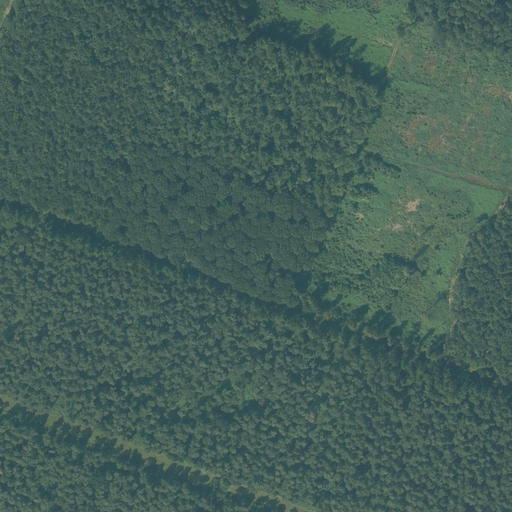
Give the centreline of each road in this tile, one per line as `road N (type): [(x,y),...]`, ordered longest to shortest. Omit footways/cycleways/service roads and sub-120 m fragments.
road 1 (track): [(290,296),(410,0)]
road 2 (track): [(290,296),(0,187)]
road 3 (track): [(511,381),(290,296)]
